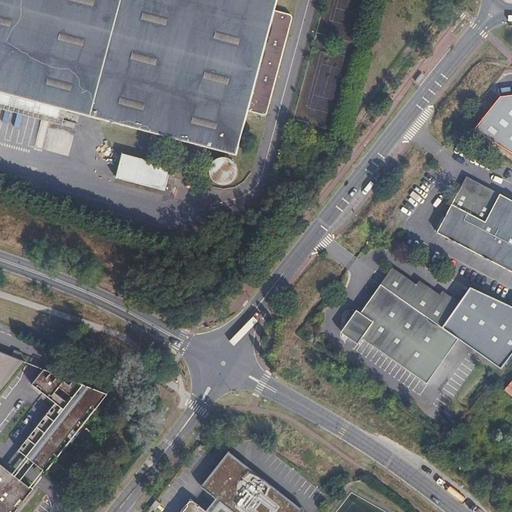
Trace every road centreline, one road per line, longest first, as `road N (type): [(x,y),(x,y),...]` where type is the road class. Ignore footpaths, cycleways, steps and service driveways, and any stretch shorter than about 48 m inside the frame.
road 1 (tertiary): [(504,0),(259,303),(222,363)]
road 2 (tertiary): [(456,511),(387,458),(222,363)]
road 3 (tertiary): [(222,363),(111,303),(0,259)]
road 4 (residential): [(114,511),(222,363)]
